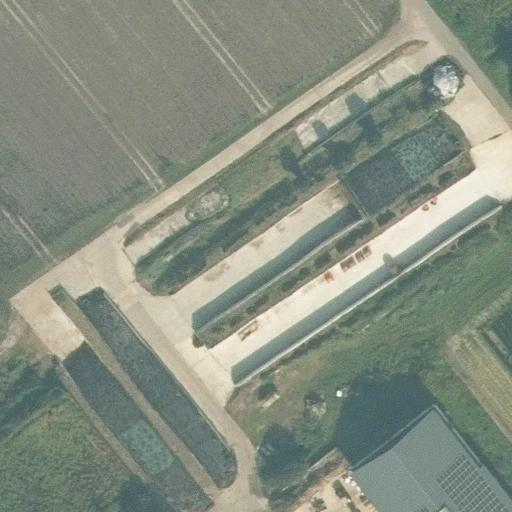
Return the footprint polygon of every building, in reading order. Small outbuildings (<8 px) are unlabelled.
[(313,141),(358,121),(348,98),(302,118),(313,141)] [(339,185),(319,192),(249,240),(245,242),(220,259),(234,279),(233,277),(245,294),(256,291),(298,261),(313,255),(332,243),(328,244),(354,226),(339,185)] [(155,291),(172,278),(161,262),(144,275),(155,291)] [(166,358),(192,397),(205,388),(179,349),(166,358)] [(411,511),(511,511),(511,471),(449,391),(367,456),(411,511)] [(312,511),(325,502),(303,474),(260,506),(264,511),(312,511)]
